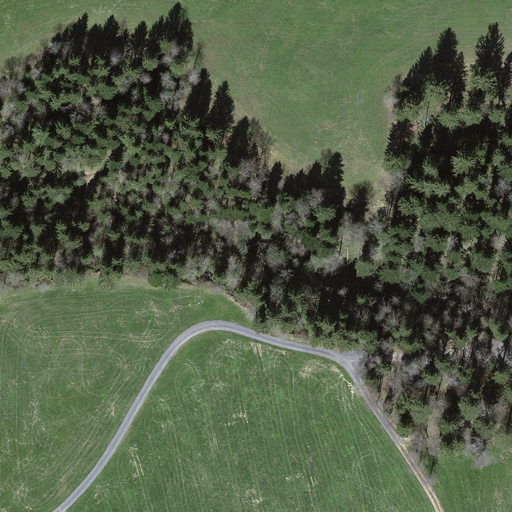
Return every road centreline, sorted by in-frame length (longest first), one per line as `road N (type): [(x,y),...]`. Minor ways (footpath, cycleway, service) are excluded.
road 1 (track): [(511,365),(467,354),(348,357),(217,323),(182,337),(107,460),(57,511)]
road 2 (track): [(402,205),(438,225),(466,210),(489,236),(511,237)]
